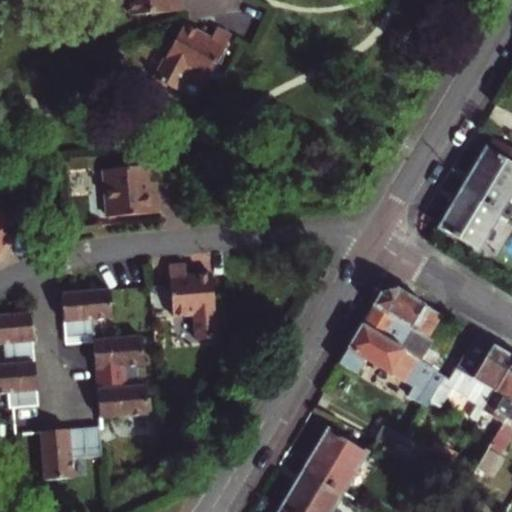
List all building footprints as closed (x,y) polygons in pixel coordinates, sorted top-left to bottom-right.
[(131,0),(133,14),(184,11),(183,0),(131,0)] [(210,42),(184,27),(155,80),(177,93),(189,72),(207,83),(232,38),(217,30),(210,42)] [(499,211),(511,190),(511,148),(492,136),(483,150),(485,152),(463,189),(499,211)] [(152,192),(151,182),(150,166),(107,169),(110,216),(161,213),(159,191),(152,192)] [(152,192),(159,191),(159,182),(151,182),(152,192)] [(499,211),(463,189),(438,229),(476,251),(499,211)] [(0,207),(0,236),(2,233),(9,237),(19,219),(0,207)] [(0,243),(3,245),(9,237),(2,233),(0,236),(0,243)] [(185,264),(169,265),(172,318),(194,316),(196,339),(216,337),(212,275),(186,277),(185,264)] [(426,336),(439,314),(397,288),(381,292),(362,324),(420,360),(432,340),(426,336)] [(112,317),(110,290),(61,294),(65,337),(95,334),(94,318),(112,317)] [(29,313),(0,315),(0,344),(2,344),(4,364),(33,363),(29,313)] [(362,324),(338,364),(367,382),(376,366),(415,389),(408,400),(425,410),(446,375),(420,360),(362,324)] [(474,335),(449,377),(466,388),(492,345),(474,335)] [(145,365),(143,337),(94,342),(98,391),(129,388),(127,367),(145,365)] [(465,391),(487,404),(511,360),(511,357),(492,345),(466,388),(465,391)] [(511,360),(487,404),(484,409),(483,410),(504,423),(511,408),(511,360)] [(4,364),(0,364),(0,393),(6,393),(7,409),(37,406),(33,363),(4,364)] [(150,414),(147,386),(129,388),(98,391),(101,419),(150,414)] [(465,391),(462,396),(484,409),(487,404),(465,391)] [(511,408),(504,423),(476,468),(490,477),(506,450),(503,448),(511,433),(511,408)] [(384,424),(373,441),(421,465),(423,462),(431,448),(384,424)] [(100,456),(97,426),(84,427),(87,457),(100,456)] [(84,427),(40,431),(43,480),(70,478),(68,459),(87,457),(84,427)] [(304,471),(342,494),(344,490),(365,456),(327,432),(304,471)] [(456,442),(448,456),(454,459),(462,445),(456,442)] [(440,453),(431,448),(423,462),(431,467),(440,453)] [(281,509),(285,511),(331,511),(342,494),(304,471),(281,509)]
